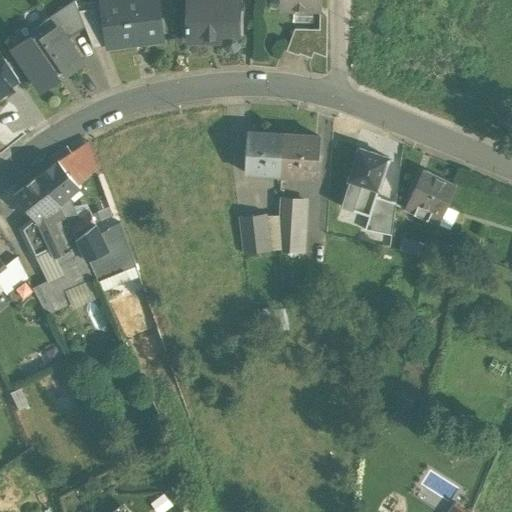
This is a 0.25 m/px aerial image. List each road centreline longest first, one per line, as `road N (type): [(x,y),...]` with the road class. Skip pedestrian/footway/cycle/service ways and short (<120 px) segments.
road 1 (residential): [(338,95),(271,84),(148,96),(96,115),(0,181)]
road 2 (residential): [(511,169),(338,95)]
